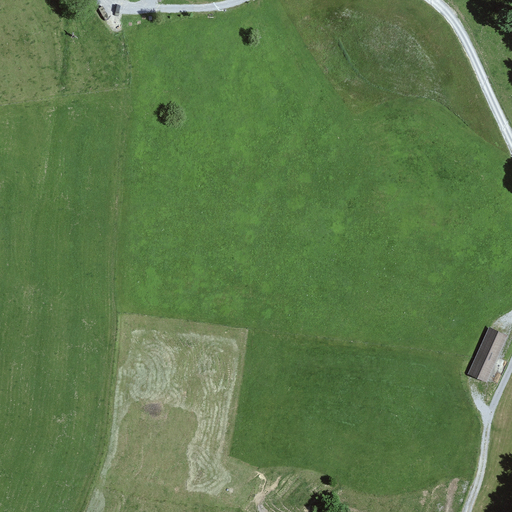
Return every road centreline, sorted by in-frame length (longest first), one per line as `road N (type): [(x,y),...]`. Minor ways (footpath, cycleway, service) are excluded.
road 1 (track): [(434,0),(466,40),(511,136)]
road 2 (track): [(511,365),(489,422),(470,511)]
road 3 (track): [(104,0),(154,8),(239,0)]
